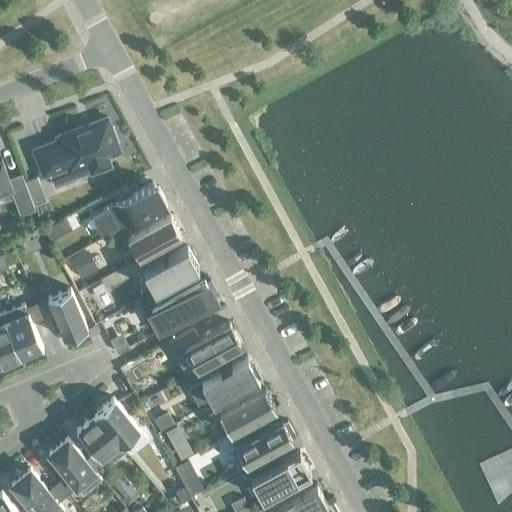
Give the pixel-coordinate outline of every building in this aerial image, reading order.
[(58,140),(34,149),(44,176),(50,173),(54,186),(74,179),(71,170),(88,163),(92,173),(110,166),(107,156),(120,151),(117,142),(119,141),(113,126),(111,127),(107,118),(57,136),(58,140)] [(1,157),(0,157),(0,191),(11,187),(20,213),(35,208),(22,174),(9,179),(1,157)] [(37,175),(27,179),(26,179),(30,189),(39,186),(40,182),(37,175)] [(152,182),(100,211),(111,233),(164,204),(162,200),(166,198),(158,183),(154,186),(152,182)] [(128,237),(134,248),(123,254),(129,264),(139,258),(181,235),(170,214),(128,237)] [(56,223),(48,227),(47,228),(52,237),(61,232),(61,231),(56,223)] [(187,246),(144,270),(155,291),(199,267),(187,246)] [(86,252),(71,260),(79,275),(94,267),(86,252)] [(163,286),(138,300),(144,310),(156,331),(216,299),(214,295),(218,293),(210,278),(206,281),(204,277),(169,297),(163,286)] [(71,288),(37,302),(43,317),(54,312),(65,338),(88,328),(71,288)] [(25,303),(2,313),(5,322),(20,357),(43,347),(32,321),(43,317),(37,302),(26,306),(25,303)] [(0,365),(20,357),(5,322),(2,313),(0,313),(0,365)] [(192,328),(168,341),(187,376),(242,346),(228,321),(198,338),(192,328)] [(123,333),(114,337),(113,338),(119,349),(129,344),(123,333)] [(248,356),(202,381),(213,402),(259,377),(257,374),(262,372),(254,357),(249,360),(248,356)] [(219,413),(231,434),(276,409),(265,388),(219,413)] [(95,412),(94,413),(95,414),(96,414),(121,445),(125,449),(129,454),(148,439),(113,397),(95,412)] [(169,412),(158,418),(157,418),(162,428),(175,421),(169,412)] [(95,414),(77,430),(95,451),(85,459),(96,471),(105,463),(107,462),(108,463),(125,449),(121,445),(96,414),(95,414)] [(263,421),(232,438),(236,445),(235,445),(236,447),(232,449),(242,467),(245,465),(246,467),(294,441),(292,438),(295,436),(287,421),(284,423),(282,420),(266,428),(263,421)] [(170,428),(160,434),(168,450),(179,444),(170,428)] [(68,437),(49,453),(66,474),(57,482),(67,494),(79,485),(84,491),(101,477),(96,471),(85,459),(68,437)] [(299,451),(251,478),(262,499),(311,472),(299,451)] [(188,460),(175,467),(190,496),(203,489),(188,460)] [(30,468),(11,484),(29,505),(34,511),(58,511),(64,508),(59,501),(67,494),(57,482),(48,489),(30,468)] [(317,483),(278,504),(282,511),(313,511),(328,504),(317,483)] [(183,486),(175,490),(181,502),(189,498),(183,486)] [(0,492),(0,511),(34,511),(29,505),(20,511),(19,511),(2,491),(0,492)] [(244,497),(231,504),(235,511),(238,511),(249,506),(244,497)]
